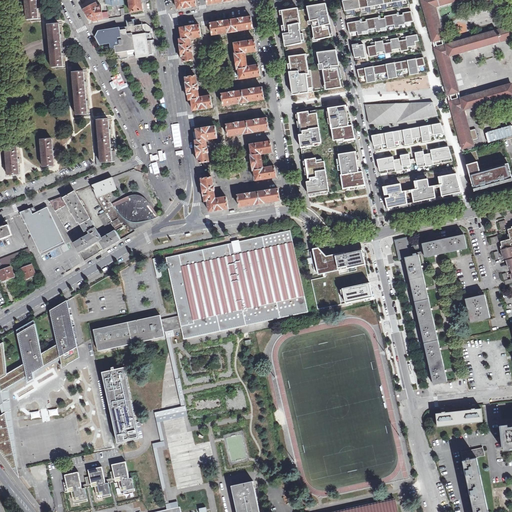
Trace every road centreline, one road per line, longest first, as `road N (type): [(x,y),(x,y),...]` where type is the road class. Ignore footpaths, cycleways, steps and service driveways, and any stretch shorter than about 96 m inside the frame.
road 1 (residential): [(332,0),(383,225),(375,236)]
road 2 (residential): [(66,0),(147,158)]
road 3 (residential): [(375,236),(413,405)]
road 4 (residential): [(148,236),(0,323)]
road 5 (residential): [(0,214),(147,158)]
road 6 (residential): [(192,40),(227,35),(236,85),(200,90),(196,64)]
road 7 (residential): [(213,167),(209,143),(242,138),(250,186),(217,191)]
